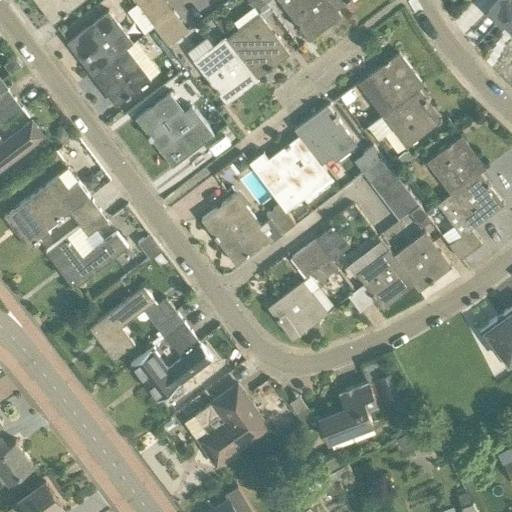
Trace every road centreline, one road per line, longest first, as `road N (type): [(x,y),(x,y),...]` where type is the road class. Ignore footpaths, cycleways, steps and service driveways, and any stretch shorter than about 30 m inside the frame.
road 1 (residential): [(210,303),(258,359),(305,367),(420,317),(511,244)]
road 2 (residential): [(0,18),(210,303)]
road 3 (residential): [(210,303),(361,186),(390,224)]
road 4 (tertiary): [(147,511),(0,327)]
road 5 (residential): [(511,126),(466,81),(408,0)]
